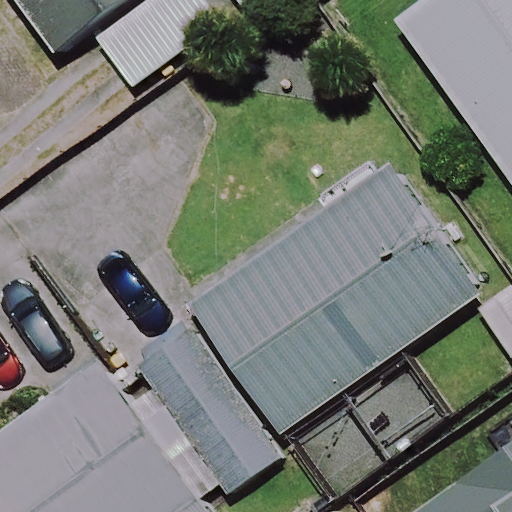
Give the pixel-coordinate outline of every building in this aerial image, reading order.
[(22,0),(62,51),(86,32),(135,95),(225,24),(205,0),(22,0)] [(511,0),(439,0),(403,26),(511,176),(511,0)] [(206,334),(283,443),(492,295),(398,163),(189,311),(206,334)] [(283,443),(206,334),(126,390),(110,367),(0,444),(0,511),(219,511),(218,510),(293,456),(283,443)] [(511,511),(511,455),(430,511),(511,511)]
